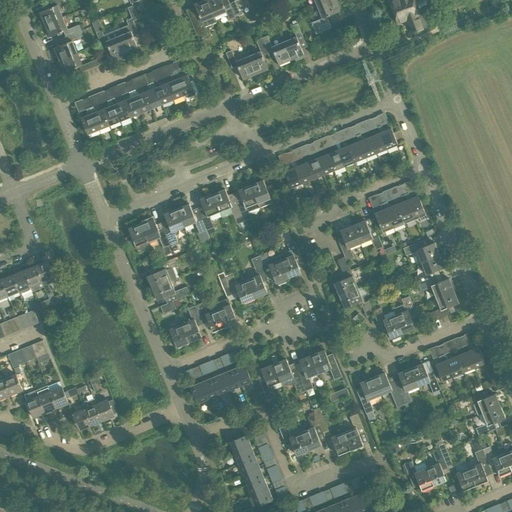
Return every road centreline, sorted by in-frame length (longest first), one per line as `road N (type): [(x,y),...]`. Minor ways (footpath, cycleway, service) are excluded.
road 1 (residential): [(105,220),(398,101)]
road 2 (residential): [(81,165),(373,50)]
road 3 (residential): [(368,459),(300,487),(291,483),(261,409),(194,435)]
road 4 (residential): [(0,426),(77,452),(183,411)]
road 5 (residential): [(484,319),(423,168)]
road 6 (residential): [(167,368),(105,220)]
road 7 (tertiary): [(149,511),(0,453)]
road 8 (residential): [(56,103),(171,55),(160,27)]
road 9 (residential): [(359,334),(371,359),(484,319)]
road 10 (residential): [(327,244),(317,219),(423,168)]
road 11 (residential): [(167,368),(280,321)]
